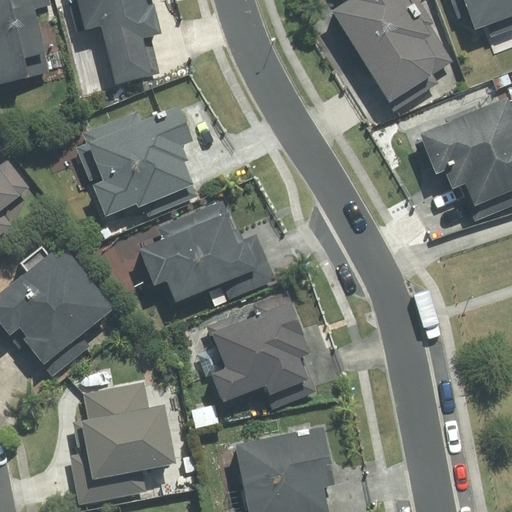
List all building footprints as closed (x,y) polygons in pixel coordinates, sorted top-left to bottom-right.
[(0,0),(0,80),(38,74),(34,51),(51,48),(42,0),(0,0)] [(158,73),(151,36),(169,33),(163,0),(73,0),(79,29),(109,23),(119,80),(158,73)] [(419,0),(350,0),(337,8),(393,99),(457,60),(419,0)] [(511,0),(454,0),(458,11),(474,6),(481,25),(511,13),(511,0)] [(511,97),(417,135),(431,170),(449,163),(458,185),(473,179),(481,200),(511,187),(511,97)] [(111,213),(144,199),(145,202),(202,177),(187,141),(204,133),(193,107),(168,118),(164,109),(82,144),(111,213)] [(0,234),(15,222),(4,210),(33,184),(8,155),(0,161),(0,234)] [(178,298),(188,294),(258,265),(262,263),(251,235),(247,237),(230,197),(160,226),(164,237),(146,244),(161,281),(170,277),(178,298)] [(0,333),(5,339),(12,333),(25,350),(32,344),(48,363),(119,304),(72,247),(65,253),(59,246),(52,252),(45,243),(26,259),(33,267),(0,293),(0,333)] [(299,298),(221,327),(233,359),(214,366),(225,396),(266,381),(269,390),(316,372),(308,351),(317,348),(299,298)] [(89,393),(93,417),(77,420),(81,442),(91,440),(93,450),(72,454),(80,500),(152,487),(148,466),(181,460),(171,404),(150,407),(146,383),(89,393)] [(218,401),(193,406),(198,426),(222,420),(218,401)] [(328,430),(236,447),(248,511),(314,511),(331,509),(322,463),(334,460),(328,430)]
